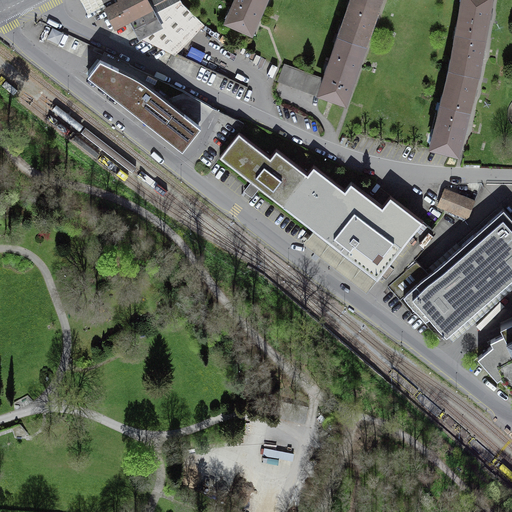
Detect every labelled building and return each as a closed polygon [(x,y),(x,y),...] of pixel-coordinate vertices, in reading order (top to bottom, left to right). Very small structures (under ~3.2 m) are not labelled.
[(172,53),(175,55),(169,67),(241,101),(247,87),(177,53),(205,24),(183,3),(181,0),(80,0),(88,14),(104,5),(114,26),(109,38),(166,65),(172,53)] [(269,0),(232,0),(223,21),(254,35),(269,0)] [(385,1),(380,0),(351,0),(342,27),(372,38),(385,1)] [(462,0),(457,31),(484,36),(490,0),(462,0)] [(372,38),(342,27),(330,62),(359,72),(372,38)] [(450,68),(476,74),(484,36),(457,31),(450,68)] [(137,78),(99,60),(88,75),(182,149),(200,126),(152,88),(149,92),(135,81),(137,78)] [(359,72),(330,62),(324,78),(298,69),(293,84),(348,104),(359,72)] [(298,69),(285,64),(279,80),(293,84),(298,69)] [(442,103),(468,109),(476,74),(450,68),(442,103)] [(468,109),(442,103),(433,145),(458,151),(468,109)] [(221,158),(315,233),(346,194),(313,168),(307,175),(279,152),(271,161),(239,135),(221,158)] [(445,184),(439,200),(468,212),(474,196),(445,184)] [(353,186),(346,194),(315,233),(376,282),(424,223),(392,198),(382,210),(353,186)] [(486,315),(511,293),(511,215),(409,300),(431,324),(436,321),(455,343),(486,315)] [(511,317),(501,322),(506,333),(492,338),(492,343),(477,358),(503,386),(508,385),(511,390),(511,317)] [(308,408),(280,401),(276,416),(291,420),(304,424),(308,408)] [(274,438),(272,445),(295,452),(298,444),(274,438)]
